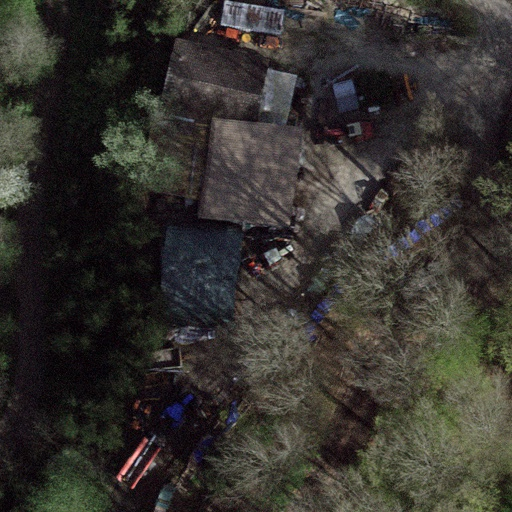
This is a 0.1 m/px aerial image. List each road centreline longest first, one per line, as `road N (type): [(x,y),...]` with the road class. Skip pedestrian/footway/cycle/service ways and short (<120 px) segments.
road 1 (track): [(492,52),(379,153),(174,415)]
road 2 (track): [(55,0),(33,172),(29,373),(0,442)]
